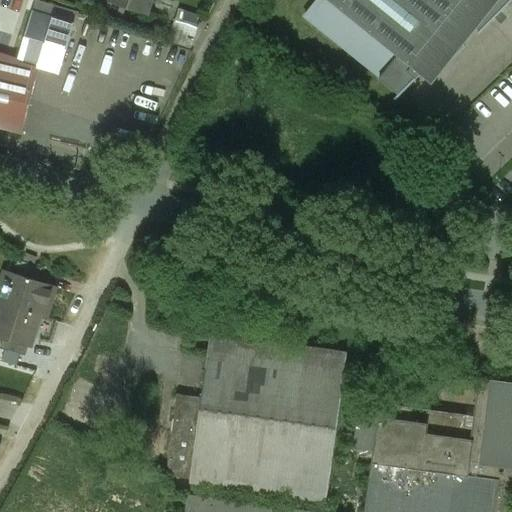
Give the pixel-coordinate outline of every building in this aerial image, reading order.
[(150,0),(108,0),(108,1),(146,14),(150,0)] [(315,0),(303,15),(381,76),(379,79),(398,93),(391,100),(393,101),(421,72),(429,77),(470,25),(478,33),(511,0),(315,0)] [(201,18),(180,10),(168,41),(190,49),(201,18)] [(32,11),(18,58),(38,65),(38,67),(60,73),(75,24),(32,11)] [(38,65),(18,58),(0,52),(0,128),(22,134),(38,67),(38,65)] [(36,257),(26,254),(23,260),(34,264),(36,257)] [(18,260),(13,274),(37,281),(41,268),(18,260)] [(8,272),(4,275),(0,287),(0,301),(38,314),(46,316),(54,290),(38,285),(39,282),(37,281),(13,274),(12,274),(8,272)] [(38,314),(0,301),(0,327),(3,328),(0,336),(3,337),(28,345),(29,343),(38,314)] [(190,479),(190,484),(199,485),(325,502),(346,351),(209,333),(201,396),(176,393),(165,475),(190,479)] [(29,344),(29,343),(28,345),(3,337),(0,347),(0,348),(25,356),(29,344)] [(511,511),(511,382),(478,378),(472,428),(470,438),(466,474),(499,479),(494,511),(511,511)] [(378,403),(377,416),(410,421),(411,407),(378,403)] [(426,409),(424,422),(428,423),(427,432),(470,438),(472,428),(464,427),(465,414),(426,409)] [(377,416),(371,462),(466,474),(470,438),(427,432),(428,423),(424,422),(410,421),(377,416)] [(466,474),(371,462),(364,511),(494,511),(499,479),(466,474)] [(188,494),(185,494),(183,511),(316,511),(198,496),(199,485),(190,484),(188,494)]
